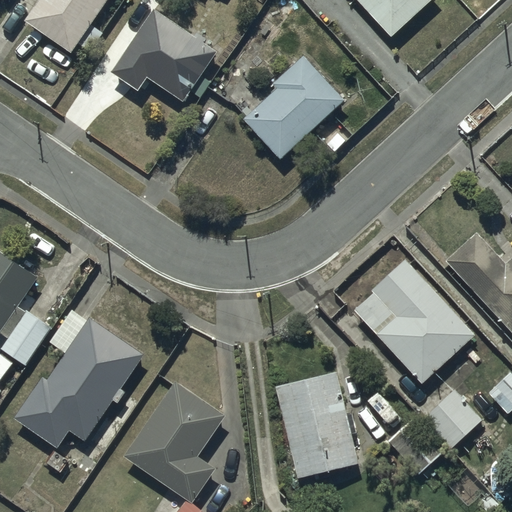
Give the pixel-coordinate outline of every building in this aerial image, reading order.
[(36,0),(26,15),(70,46),(75,39),(90,48),(103,29),(91,21),(104,0),(36,0)] [(266,0),(251,25),(272,39),(296,0),(266,0)] [(363,0),(391,31),(424,0),(363,0)] [(112,66),(138,84),(146,72),(183,97),(218,46),(155,3),(112,66)] [(243,113),(280,153),(344,94),(304,50),(273,78),(277,83),(243,113)] [(447,255),(511,326),(511,253),(507,258),(478,227),(447,255)] [(0,245),(0,328),(8,334),(1,344),(24,361),(51,324),(17,300),(38,272),(0,245)] [(355,304),(421,377),(474,329),(405,254),(371,285),(374,287),(355,304)] [(13,412),(57,443),(69,425),(85,436),(114,395),(117,397),(125,387),(119,383),(143,349),(89,312),(87,316),(71,305),(48,338),(64,349),(46,374),(42,371),(13,412)] [(277,381),(298,472),(357,459),(337,367),(277,381)] [(496,382),(511,399),(511,369),(496,382)] [(176,377),(123,452),(192,498),(216,464),(197,450),(225,411),(176,377)] [(454,385),(422,415),(449,446),(482,417),(454,385)] [(389,436),(419,470),(444,449),(414,415),(389,436)] [(176,511),(206,511),(188,497),(176,511)]
